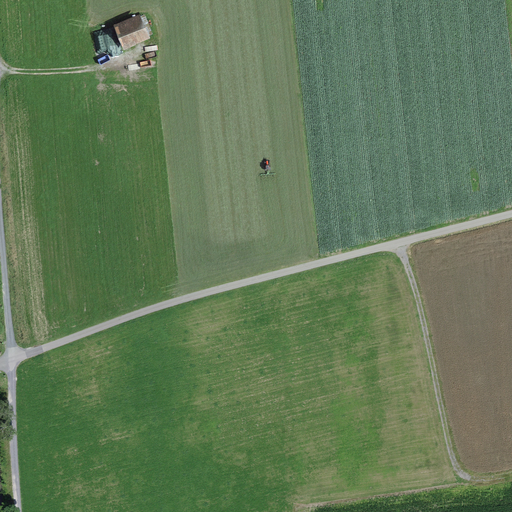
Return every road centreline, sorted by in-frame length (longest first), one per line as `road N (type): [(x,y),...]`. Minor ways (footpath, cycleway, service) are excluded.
road 1 (unclassified): [(0,362),(189,296),(511,213)]
road 2 (track): [(0,148),(18,511)]
road 3 (track): [(397,243),(455,463),(476,477),(511,470)]
